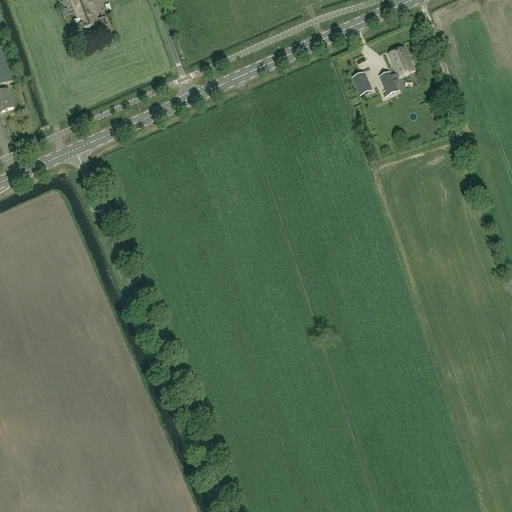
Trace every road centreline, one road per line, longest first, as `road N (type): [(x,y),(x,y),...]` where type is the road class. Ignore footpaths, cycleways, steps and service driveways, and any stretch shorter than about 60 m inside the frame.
road 1 (unclassified): [(228,511),(73,150)]
road 2 (secondary): [(190,98),(413,0)]
road 3 (secondary): [(73,150),(190,98)]
